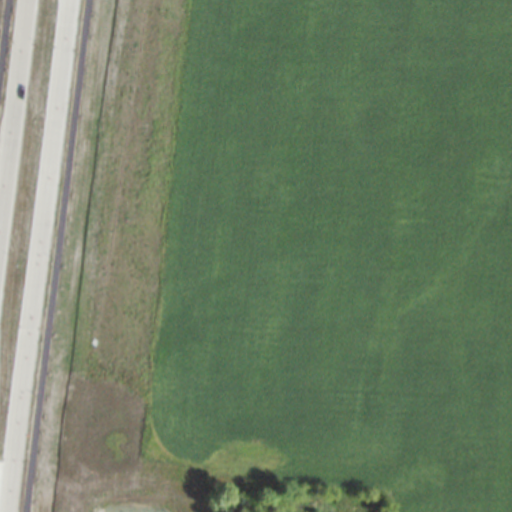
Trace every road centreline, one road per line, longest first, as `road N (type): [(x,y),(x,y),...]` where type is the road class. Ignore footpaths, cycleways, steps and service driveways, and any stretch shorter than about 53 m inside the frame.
road 1 (secondary): [(7,511),(68,0)]
road 2 (secondary): [(25,0),(0,200)]
